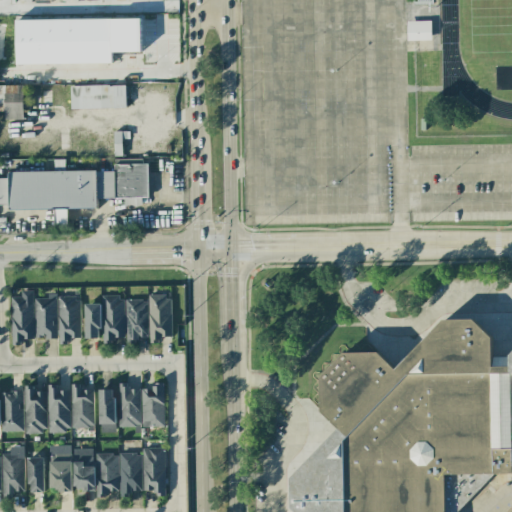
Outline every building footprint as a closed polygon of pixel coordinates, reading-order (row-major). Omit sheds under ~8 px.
[(16,20),(16,64),(112,63),(112,52),(141,52),(141,18),(16,20)] [(406,21),(407,41),(431,40),(431,21),(406,21)] [(70,86),(71,110),(126,108),(125,84),(70,86)] [(23,85),(0,85),(0,102),(5,103),(5,119),(24,119),(23,85)] [(99,198),(148,197),(147,163),(114,164),(114,171),(98,172),(99,198)] [(98,208),(97,170),(9,172),(9,178),(0,178),(0,204),(9,204),(9,210),(55,209),(55,224),(65,224),(65,209),(98,208)] [(12,345),(21,345),(21,339),(34,339),(33,290),(21,290),(21,296),(10,297),(12,345)] [(57,339),(56,293),(47,293),(47,298),(34,298),(35,339),(57,339)] [(171,336),(171,295),(149,296),(149,343),(159,343),(159,337),(171,336)] [(124,296),(102,296),(103,343),(114,343),(114,337),(125,337),(124,296)] [(81,338),(80,297),(58,298),(59,344),(69,344),(68,338),(81,338)] [(147,300),(126,300),(126,339),(148,339),(147,300)] [(86,338),(101,338),(100,303),(85,304),(86,338)] [(511,511),(299,511),(294,507),(293,507),(292,481),(344,427),(326,411),(324,376),(347,351),(382,350),(383,350),(401,367),(445,319),(446,320),(446,319),(480,318),(500,337),(500,355),(511,355),(511,511)] [(119,426),(141,426),(140,389),(128,389),(128,383),(118,383),(119,426)] [(164,426),(163,383),(151,383),(152,388),(141,388),(142,427),(164,426)] [(70,390),(59,390),(59,384),(47,384),(48,431),(70,431),(70,390)] [(72,429),(94,429),(93,389),(82,390),(82,384),(71,384),(72,429)] [(46,391),(35,391),(36,386),(25,385),(24,433),(45,434),(46,391)] [(99,424),(115,424),(114,389),(99,389),(99,424)] [(0,391),(1,431),(23,431),(23,391),(0,391)] [(50,445),(49,490),(71,491),(72,446),(50,445)] [(1,454),(2,493),(24,493),(23,446),(10,446),(10,454),(1,454)] [(94,448),(73,449),(74,490),(94,490),(94,448)] [(166,496),(164,448),(142,449),(143,491),(155,490),(155,496),(166,496)] [(95,453),(96,497),(107,497),(107,491),(118,491),(118,453),(95,453)] [(130,491),(141,490),(141,453),(119,453),(120,496),(131,496),(130,491)] [(44,492),(43,457),(28,458),(29,492),(44,492)]
